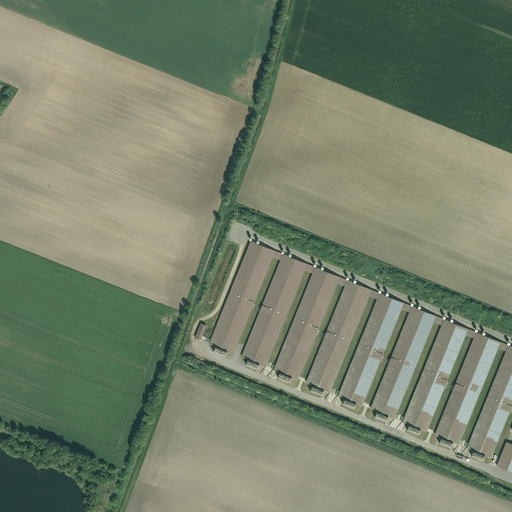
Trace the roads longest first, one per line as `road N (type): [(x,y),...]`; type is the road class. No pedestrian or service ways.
road 1 (unknown): [(511,476),(198,347)]
road 2 (unknown): [(511,337),(255,233),(235,238)]
